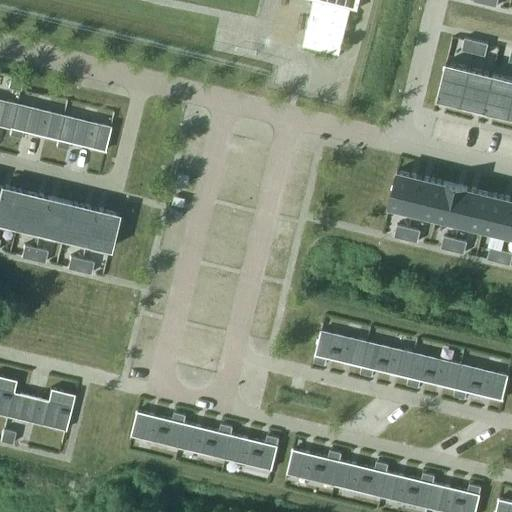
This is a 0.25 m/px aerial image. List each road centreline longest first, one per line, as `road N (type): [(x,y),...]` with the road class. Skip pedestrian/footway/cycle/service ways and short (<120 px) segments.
road 1 (residential): [(0,46),(400,146)]
road 2 (residential): [(436,0),(400,146)]
